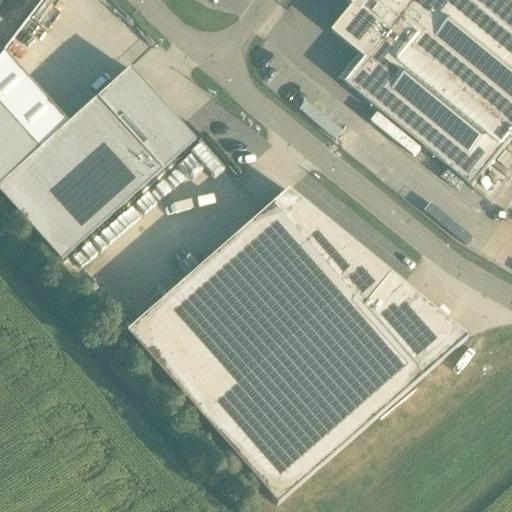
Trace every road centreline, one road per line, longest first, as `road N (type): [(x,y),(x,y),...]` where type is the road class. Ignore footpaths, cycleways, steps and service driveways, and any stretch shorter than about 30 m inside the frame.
road 1 (unclassified): [(511,300),(429,249),(261,112),(214,57)]
road 2 (unknown): [(449,225),(309,100),(290,0)]
road 3 (unknown): [(511,416),(410,511)]
